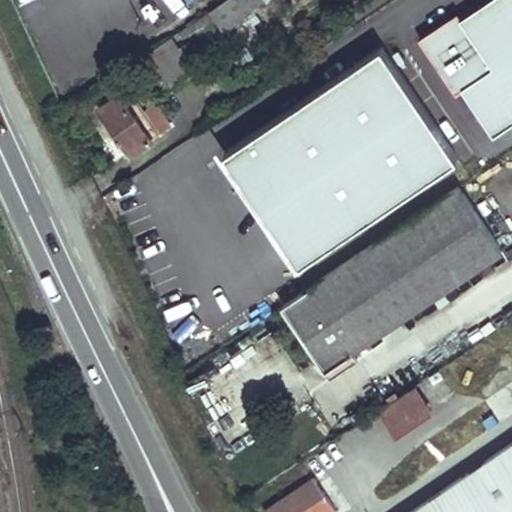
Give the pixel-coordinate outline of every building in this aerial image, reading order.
[(229,0),(213,11),(225,30),(266,4),(263,0),(229,0)] [(486,131),(511,115),(511,0),(476,0),(425,31),(486,131)] [(173,37),(147,54),(169,88),(195,72),(189,62),(198,56),(189,41),(180,47),(173,37)] [(141,93),(135,83),(98,107),(118,136),(124,132),(136,150),(162,132),(157,124),(165,119),(159,109),(149,115),(137,96),(141,93)] [(327,366),(353,348),(503,247),(460,184),(285,303),(327,366)] [(360,358),(353,348),(327,366),(333,376),(360,358)] [(396,432),(431,409),(414,384),(399,395),(391,400),(380,407),(396,432)] [(399,395),(396,391),(388,396),(391,400),(399,395)] [(511,511),(511,442),(409,511),(511,511)] [(437,454),(430,443),(412,455),(418,466),(437,454)] [(327,469),(316,477),(337,510),(349,503),(327,469)] [(334,511),(337,510),(316,477),(265,510),(266,511),(334,511)]
